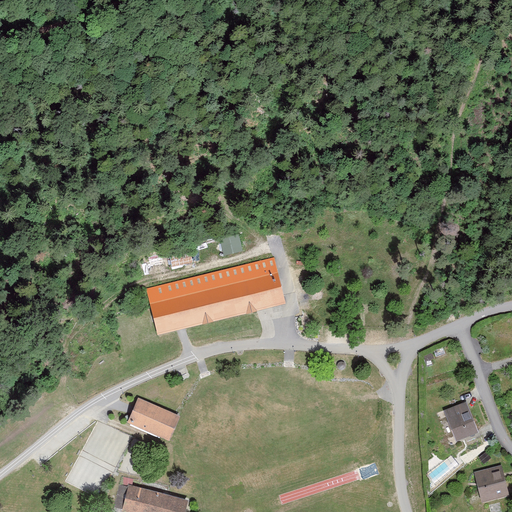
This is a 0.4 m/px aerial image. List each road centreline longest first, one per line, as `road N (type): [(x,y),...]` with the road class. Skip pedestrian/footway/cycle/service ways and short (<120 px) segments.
road 1 (residential): [(370,351),(259,343),(199,354),(91,403),(0,475)]
road 2 (residential): [(511,447),(463,326)]
